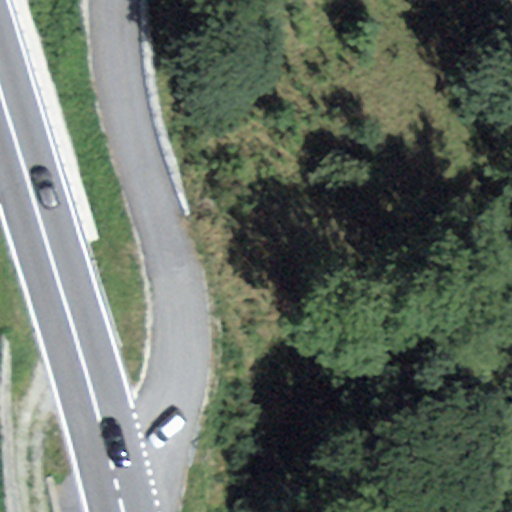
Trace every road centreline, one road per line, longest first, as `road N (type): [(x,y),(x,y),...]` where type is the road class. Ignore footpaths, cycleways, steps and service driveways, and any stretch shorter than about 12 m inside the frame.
road 1 (unclassified): [(117,503),(160,442),(173,316),(164,255),(114,122),(110,0)]
road 2 (primary): [(0,112),(117,503)]
